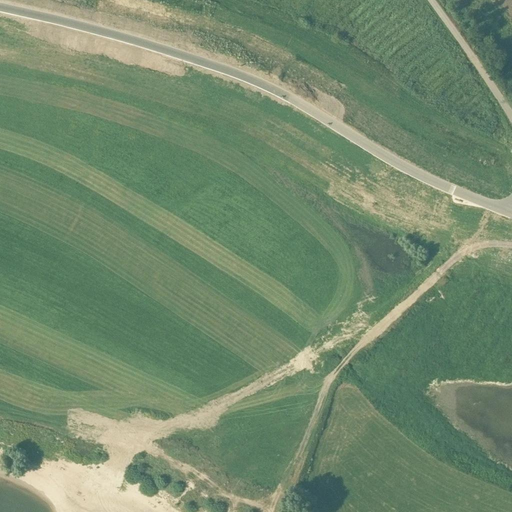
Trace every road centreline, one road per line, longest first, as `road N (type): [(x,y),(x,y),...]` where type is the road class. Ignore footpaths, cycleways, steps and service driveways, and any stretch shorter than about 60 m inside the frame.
road 1 (unclassified): [(511,213),(424,177),(245,77),(0,7)]
road 2 (track): [(0,53),(158,93),(249,126),(381,204),(473,246)]
road 3 (track): [(272,511),(330,377),(473,246)]
road 4 (unclassified): [(511,111),(437,0)]
